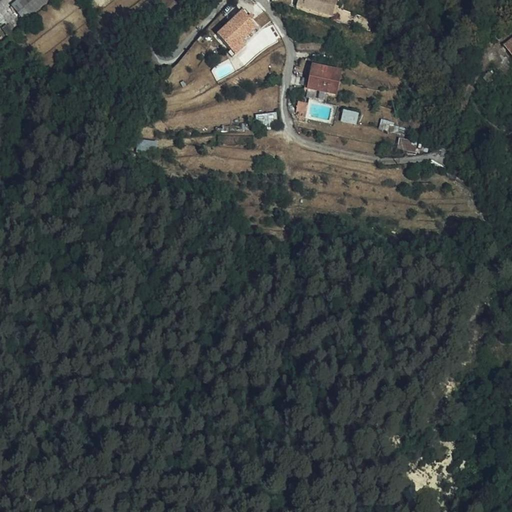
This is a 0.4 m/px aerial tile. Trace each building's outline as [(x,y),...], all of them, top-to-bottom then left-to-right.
[(21,0),(34,15),(49,2),(47,0),(21,0)] [(299,0),(297,7),(333,17),(337,0),(299,0)] [(235,56),(247,47),(243,41),(259,29),(246,11),(217,33),(235,56)] [(7,26),(3,30),(9,37),(13,33),(7,26)] [(313,68),(309,90),(337,95),(341,74),(313,68)] [(308,106),(298,104),(297,117),(300,118),(300,121),(306,122),(308,106)] [(344,109),(342,121),(357,124),(359,113),(344,109)] [(406,134),(423,139),(424,135),(408,130),(406,134)] [(137,141),(137,150),(157,149),(157,140),(137,141)] [(415,150),(416,144),(400,141),(398,150),(414,153),(415,150)]
